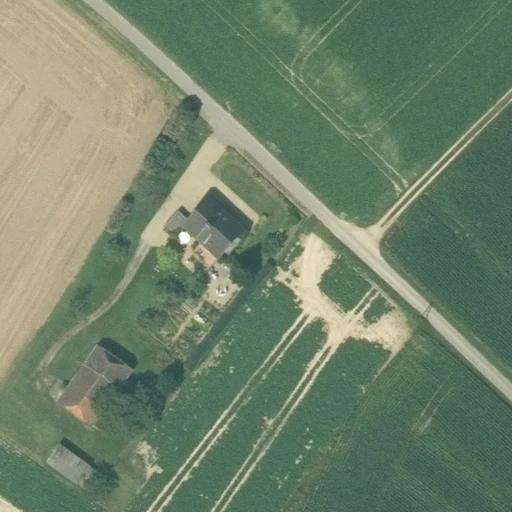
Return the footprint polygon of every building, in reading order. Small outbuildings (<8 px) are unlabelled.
[(244,233),(209,200),(188,222),(184,226),(204,245),(219,259),(244,233)] [(178,211),(163,228),(172,236),(182,225),(187,220),(178,211)] [(204,245),(194,256),(209,270),(219,259),(204,245)] [(133,371),(98,347),(84,367),(119,390),(133,371)] [(84,367),(58,403),(93,426),(119,390),(84,367)] [(119,390),(93,426),(103,432),(129,397),(119,390)] [(105,478),(60,445),(47,463),(91,495),(105,478)]
